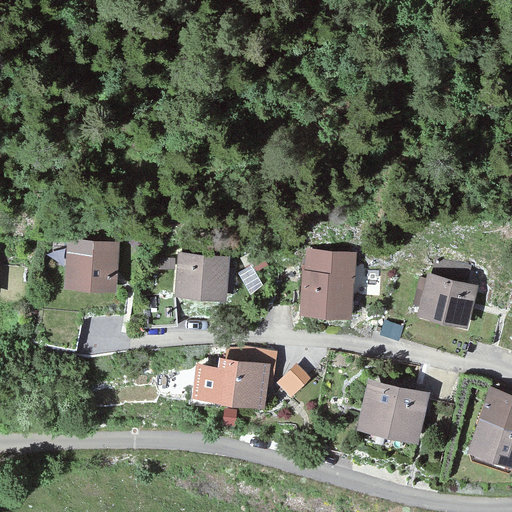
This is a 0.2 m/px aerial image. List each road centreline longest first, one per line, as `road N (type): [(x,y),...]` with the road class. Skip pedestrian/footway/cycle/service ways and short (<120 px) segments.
road 1 (residential): [(0,443),(202,443),(407,497),(511,506)]
road 2 (residential): [(138,342),(286,337),(458,363),(511,381)]
